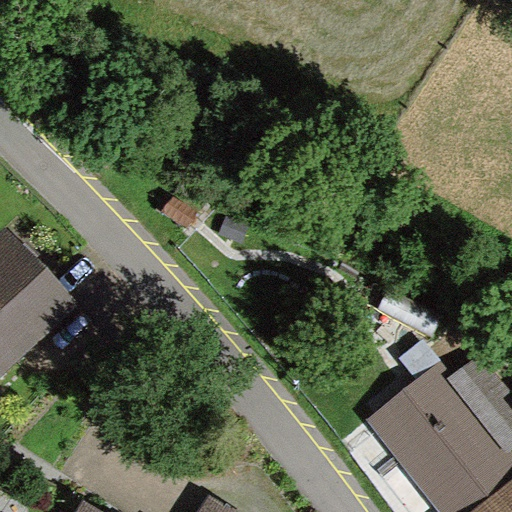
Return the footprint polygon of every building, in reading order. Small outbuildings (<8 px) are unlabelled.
[(0,378),(76,307),(28,257),(6,233),(0,238),(0,378)] [(453,382),(441,366),(370,422),(441,511),(479,511),(511,485),(511,460),(509,457),(511,455),(511,397),(482,359),(453,382)] [(511,511),(511,485),(479,511),(511,511)] [(5,489),(0,489),(0,511),(26,511),(26,505),(21,496),(14,491),(5,489)] [(227,511),(209,501),(202,511),(227,511)]
